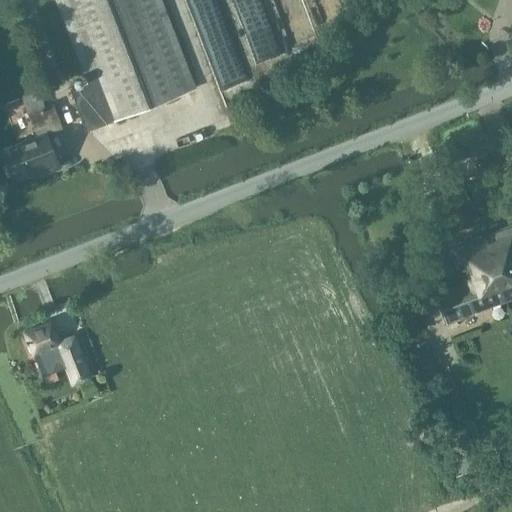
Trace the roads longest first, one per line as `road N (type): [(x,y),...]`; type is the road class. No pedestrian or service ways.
road 1 (tertiary): [(0,286),(511,87)]
road 2 (track): [(174,0),(209,98),(135,146)]
road 3 (track): [(323,424),(424,511)]
